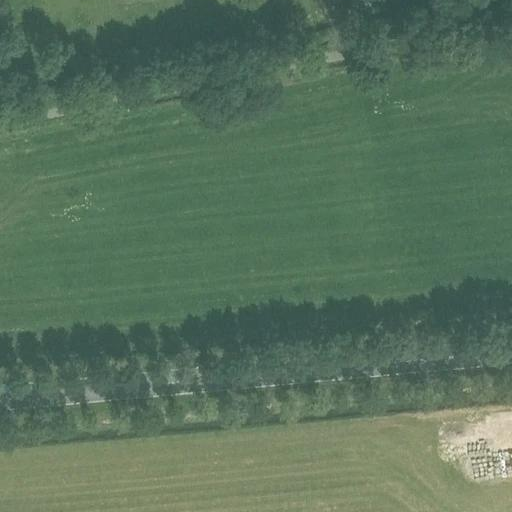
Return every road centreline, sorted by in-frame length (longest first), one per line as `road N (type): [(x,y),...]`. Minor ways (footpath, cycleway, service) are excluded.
road 1 (residential): [(0,123),(511,19)]
road 2 (secondary): [(0,398),(511,351)]
